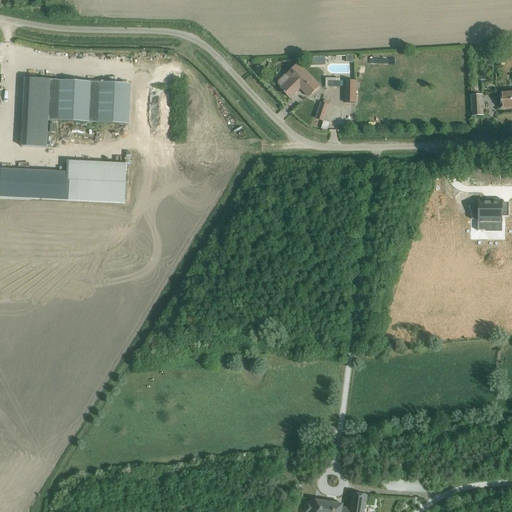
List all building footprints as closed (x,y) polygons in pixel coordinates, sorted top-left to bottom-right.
[(310,58),(310,67),(325,66),(324,57),(310,58)] [(308,97),(319,87),(297,65),(286,75),(284,75),(278,82),(277,86),(289,99),(300,88),(308,97)] [(50,80),(24,79),(21,147),(46,148),(48,120),(50,80)] [(340,80),(325,79),(325,88),(339,89),(340,80)] [(130,86),(50,80),(48,120),(128,125),(130,86)] [(355,81),(344,81),(344,103),(355,103),(355,81)] [(470,93),(472,116),(483,116),(481,92),(470,93)] [(511,92),(500,93),(501,109),(511,108),(511,92)] [(322,104),(320,104),(315,119),(323,121),(328,106),(322,104)] [(324,120),(321,128),(327,130),(330,122),(324,120)] [(114,140),(124,140),(124,129),(115,129),(114,140)] [(477,203),(471,203),(471,217),(477,217),(477,220),(477,232),(484,232),(490,232),(490,228),(502,228),(502,217),(502,203),(502,200),(489,200),(489,203),(485,203),(485,200),(477,200),(477,203)] [(363,511),(366,496),(352,494),(350,509),(342,508),(342,505),(314,501),(314,504),(305,502),(303,511),(363,511)]
